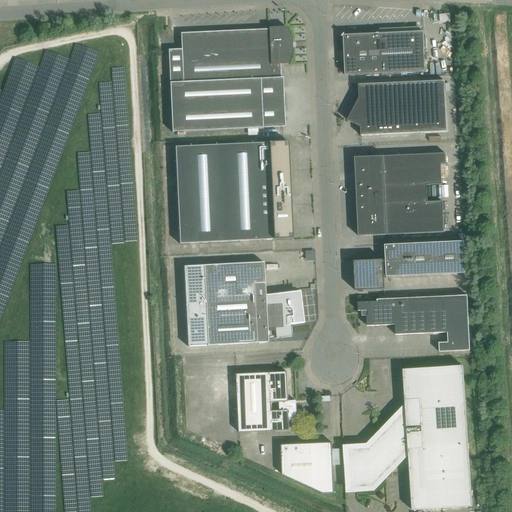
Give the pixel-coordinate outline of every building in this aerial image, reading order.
[(435,11),(436,22),(446,22),(445,10),(435,11)] [(280,64),(288,64),(289,63),(290,60),(291,58),(291,56),(292,54),(292,52),(292,49),(292,47),(292,44),(292,42),(292,40),(291,39),(291,36),(290,34),(289,32),(288,29),(287,27),(269,28),(269,29),(181,33),(181,49),(168,50),(172,132),(285,127),(283,78),(281,78),(280,64)] [(346,76),(426,72),(424,32),(344,35),(346,76)] [(447,132),(445,81),(360,85),(359,85),(360,98),(348,121),(361,127),(361,136),(362,136),(447,132)] [(179,244),(292,239),(288,142),(175,147),(179,244)] [(428,202),(428,185),(442,184),(441,165),(446,164),(446,153),(355,158),(359,236),(444,232),(443,201),(428,202)] [(386,260),(354,261),(356,291),(391,289),(391,275),(393,275),(393,277),(466,273),(465,242),(385,245),(386,260)] [(300,291),(265,295),(264,262),(203,266),(184,267),(188,347),(208,346),(268,343),(268,339),(276,337),(276,339),(292,337),(290,324),(304,323),(300,291)] [(468,296),(378,300),(378,302),(358,303),(359,311),(362,311),(363,316),(367,316),(368,326),(396,325),(396,335),(448,333),(448,343),(439,343),(440,352),(470,351),(468,296)] [(355,449),(357,488),(373,487),(408,450),(409,450),(413,510),(473,506),(463,366),(403,370),(406,410),(369,448),(355,449)] [(237,374),(240,433),(290,431),(289,421),(297,421),(296,401),(288,401),(287,372),(237,374)] [(335,494),(334,466),(333,443),(282,445),(283,475),(324,494),(335,494)]
